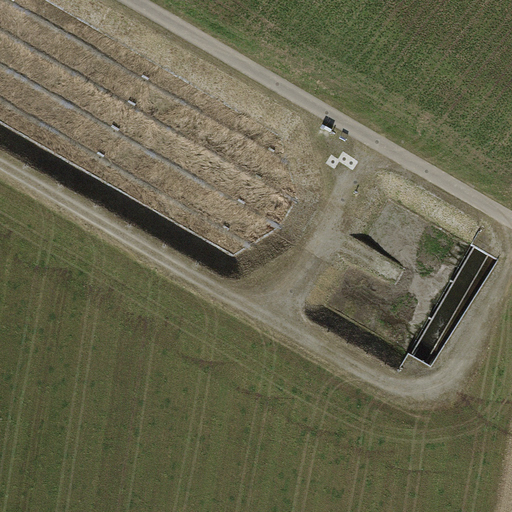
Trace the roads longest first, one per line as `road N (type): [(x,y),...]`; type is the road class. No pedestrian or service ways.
road 1 (track): [(0,159),(409,396),(435,395),(451,384),(511,264)]
road 2 (track): [(130,0),(511,222)]
road 3 (track): [(258,310),(315,254),(368,138)]
